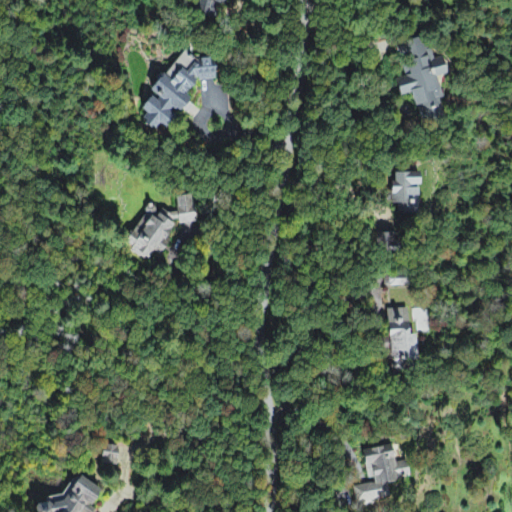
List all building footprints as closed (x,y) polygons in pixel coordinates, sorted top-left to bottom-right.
[(201,0),(198,14),(211,17),(214,6),(224,9),(226,0),(201,0)] [(443,111),(435,80),(448,77),(443,58),(431,61),(426,39),(398,45),(406,78),(397,81),(401,98),(412,96),(416,110),(420,108),(422,116),(443,111)] [(199,83),(217,82),(216,60),(201,61),(202,69),(185,54),(151,91),(160,100),(151,100),(144,107),(145,123),(155,132),(161,125),(167,130),(174,122),(173,111),(182,111),(192,100),(187,96),(199,83)] [(420,216),(420,175),(393,174),(393,206),(398,206),(398,215),(420,216)] [(196,226),(193,197),(176,199),(177,211),(175,214),(169,215),(161,211),(157,220),(155,208),(146,209),(129,243),(130,254),(148,263),(151,257),(165,255),(164,247),(178,219),(179,228),(196,226)] [(391,362),(418,361),(416,336),(409,336),(408,310),(389,311),(391,362)] [(116,468),(119,449),(102,447),(99,466),(116,468)] [(365,452),(370,486),(354,489),(357,507),(390,501),(387,484),(411,480),(408,463),(396,465),(393,448),(365,452)] [(60,511),(42,500),(34,511),(92,511),(104,493),(79,478),(60,511)]
